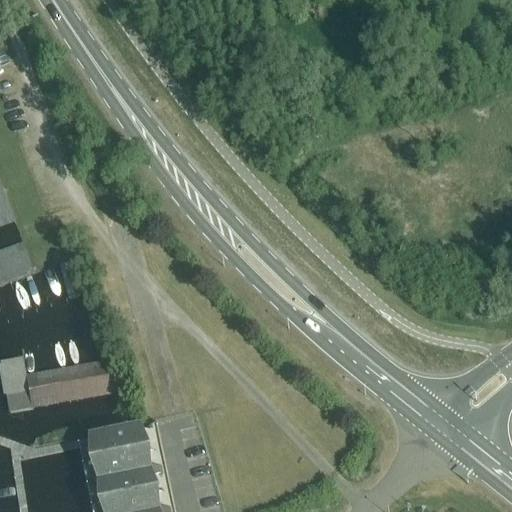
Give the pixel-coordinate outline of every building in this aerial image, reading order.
[(0,184),(0,231),(16,226),(0,184)] [(0,290),(34,277),(23,246),(0,254),(0,290)] [(10,414),(116,396),(111,363),(26,379),(23,361),(0,364),(0,381),(3,400),(8,400),(10,414)] [(78,449),(82,470),(162,453),(158,432),(78,449)] [(167,474),(162,453),(82,470),(87,491),(167,474)] [(87,491),(91,511),(171,494),(167,474),(87,491)] [(91,511),(174,511),(171,494),(91,511)]
